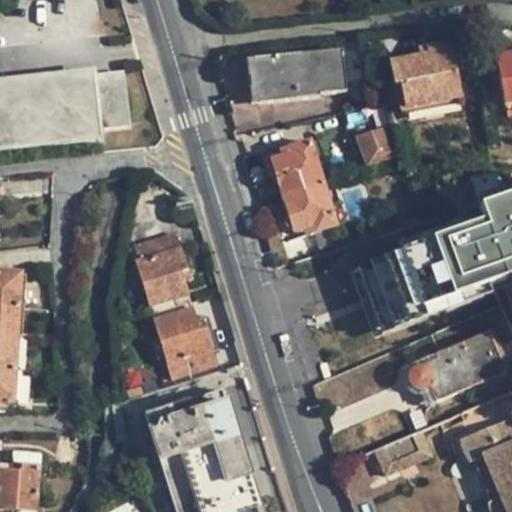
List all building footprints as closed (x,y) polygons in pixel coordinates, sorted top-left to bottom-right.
[(339,50),(253,59),(259,105),(318,99),(318,95),(346,90),(345,82),(362,80),(357,40),(338,42),(339,50)] [(448,44),(417,50),(418,58),(388,65),(393,88),(399,87),(405,111),(460,98),(448,44)] [(511,54),(494,58),(503,105),(511,103),(511,54)] [(0,89),(0,148),(99,138),(98,126),(129,123),(123,76),(0,89)] [(389,123),(384,105),(369,110),(375,128),(389,123)] [(384,130),(356,139),(367,167),(394,158),(384,130)] [(276,179),(282,197),(324,184),(310,143),(281,153),(283,158),(271,162),(271,164),(267,170),(269,177),(276,179)] [(430,174),(410,180),(416,194),(434,189),(430,174)] [(332,207),(324,184),(282,197),(289,216),(284,221),(286,229),(293,230),(294,233),(304,231),(307,237),(345,224),(339,204),(332,207)] [(511,186),(474,195),(485,234),(511,227),(511,186)] [(424,226),(409,230),(414,244),(429,239),(424,226)] [(405,227),(379,236),(384,251),(410,243),(405,227)] [(181,273),(187,271),(176,233),(134,246),(138,260),(135,261),(150,311),(189,300),(183,282),(181,273)] [(329,238),(314,243),(318,253),(333,248),(329,238)] [(369,271),(383,309),(386,313),(393,315),(402,315),(409,309),(411,303),(411,297),(438,287),(428,259),(418,262),(413,247),(377,259),(379,267),(369,271)] [(190,279),(187,271),(181,273),(183,282),(190,279)] [(0,272),(0,305),(17,307),(19,274),(0,272)] [(216,365),(204,328),(198,330),(195,321),(189,300),(150,311),(171,379),(216,365)] [(0,305),(0,336),(15,338),(17,307),(0,305)] [(202,319),(195,321),(198,330),(204,328),(202,319)] [(436,360),(415,367),(410,371),(408,378),(410,387),(415,390),(421,392),(429,389),(435,403),(506,372),(489,332),(435,355),(436,360)] [(0,336),(0,368),(13,370),(15,338),(0,336)] [(0,401),(11,402),(13,370),(0,368),(0,401)] [(174,511),(214,511),(256,497),(222,390),(143,415),(174,511)] [(511,511),(511,401),(505,404),(511,421),(461,443),(464,455),(471,464),(482,460),(500,501),(488,506),(489,511),(511,511)] [(415,433),(377,450),(387,473),(425,456),(421,447),(415,433)] [(39,454),(11,452),(11,463),(20,464),(39,465),(39,454)] [(482,460),(471,464),(488,506),(500,501),(482,460)] [(39,465),(20,464),(19,470),(10,470),(0,468),(0,507),(36,511),(39,465)] [(260,511),(256,497),(214,511),(260,511)]
